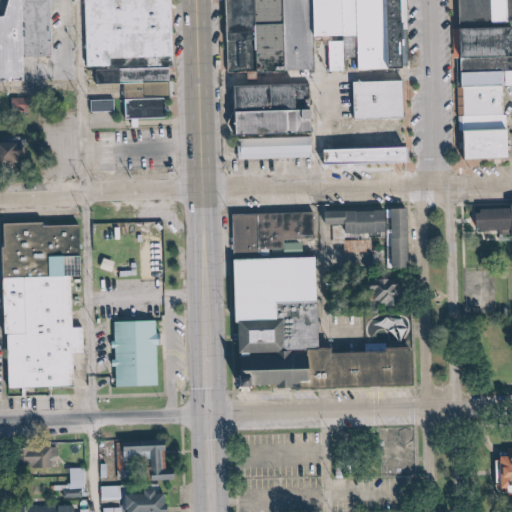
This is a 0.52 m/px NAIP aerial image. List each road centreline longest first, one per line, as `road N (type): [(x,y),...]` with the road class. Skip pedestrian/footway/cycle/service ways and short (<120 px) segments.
road 1 (secondary): [(210,511),(192,0)]
road 2 (tertiary): [(0,422),(511,406)]
road 3 (residential): [(439,182),(0,196)]
road 4 (tertiary): [(471,511),(463,205),(439,182)]
road 5 (tertiary): [(439,182),(429,207),(438,511)]
road 6 (tertiary): [(439,182),(426,0)]
